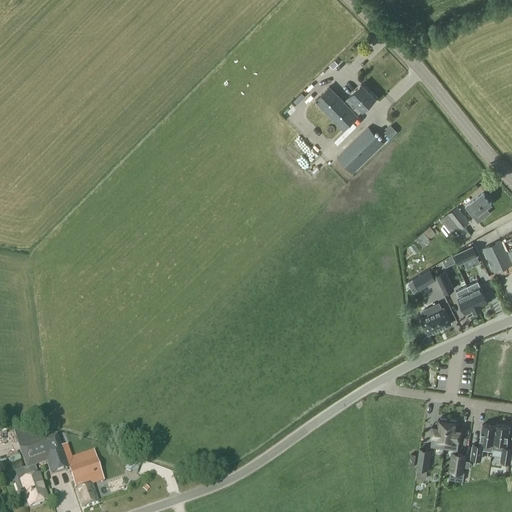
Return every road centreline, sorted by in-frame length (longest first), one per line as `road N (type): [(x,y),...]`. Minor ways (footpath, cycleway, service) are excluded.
road 1 (unclassified): [(143,511),(247,471),(378,382)]
road 2 (tertiary): [(511,180),(349,0)]
road 3 (unclassified): [(378,382),(511,322)]
road 4 (residential): [(378,382),(511,408)]
